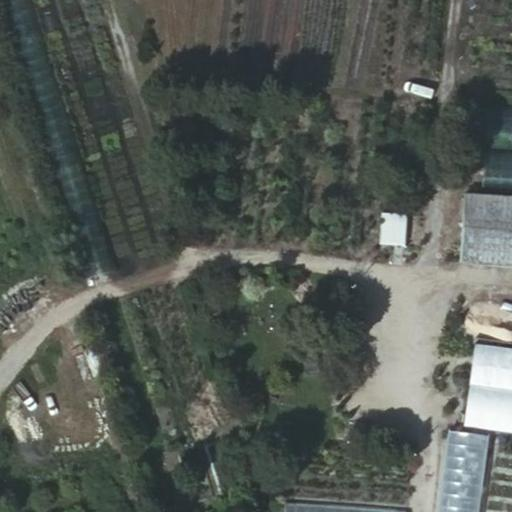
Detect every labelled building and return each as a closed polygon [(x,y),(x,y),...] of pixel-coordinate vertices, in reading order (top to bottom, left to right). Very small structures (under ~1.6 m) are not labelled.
[(511,107),(487,105),(485,144),(511,145),(511,107)] [(511,192),(459,190),(455,262),(511,264),(511,192)] [(402,244),(404,210),(378,209),(376,242),(402,244)] [(511,432),(511,345),(469,341),(459,426),(511,432)] [(442,428),(433,511),(476,511),(484,432),(442,428)] [(280,511),(402,511),(403,510),(281,503),(280,511)]
